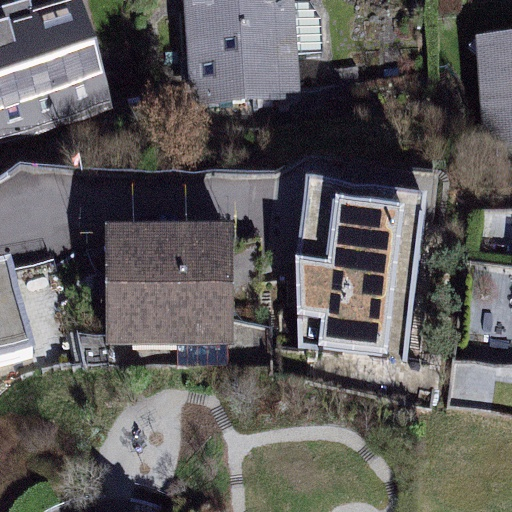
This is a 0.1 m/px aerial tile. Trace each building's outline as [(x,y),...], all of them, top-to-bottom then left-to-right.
[(290,0),(207,0),(186,2),(195,119),(299,112),(290,0)] [(0,44),(0,158),(111,125),(79,21),(0,44)] [(511,38),(478,40),(484,152),(511,150),(511,38)] [(427,218),(309,205),(293,375),(404,397),(427,218)] [(237,242),(106,245),(109,357),(239,354),(237,242)] [(22,271),(31,328),(51,325),(42,268),(22,271)] [(0,399),(35,368),(8,285),(0,287),(0,399)]
